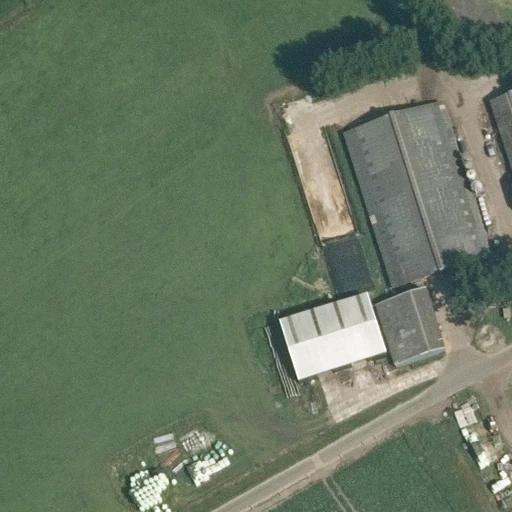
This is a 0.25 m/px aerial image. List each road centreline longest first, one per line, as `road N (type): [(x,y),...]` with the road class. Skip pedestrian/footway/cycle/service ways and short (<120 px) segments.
road 1 (unclassified): [(222,511),(511,353)]
road 2 (track): [(511,208),(393,0)]
